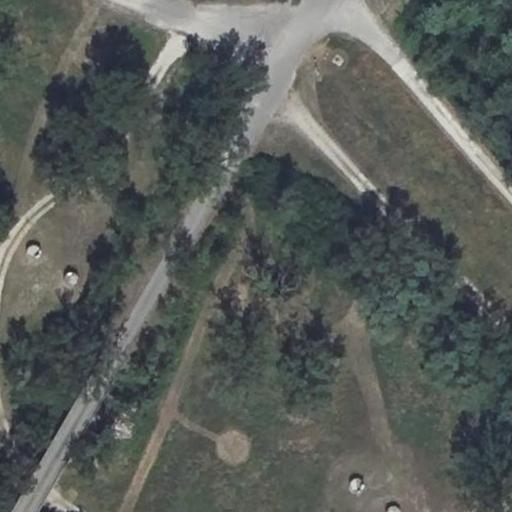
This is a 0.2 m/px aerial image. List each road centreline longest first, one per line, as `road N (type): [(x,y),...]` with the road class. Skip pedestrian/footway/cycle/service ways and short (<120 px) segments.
road 1 (track): [(511,511),(63,511),(0,472)]
road 2 (track): [(106,388),(329,0)]
road 3 (track): [(283,85),(327,146),(511,338)]
road 4 (track): [(511,198),(330,0)]
road 5 (track): [(132,0),(230,43),(283,85)]
